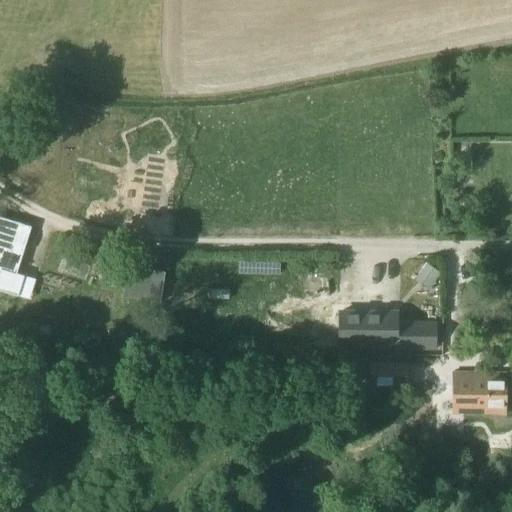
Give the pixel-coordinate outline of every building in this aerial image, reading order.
[(23,224),(0,217),(0,268),(0,269),(0,270),(0,289),(18,295),(24,276),(13,272),(25,234),(20,232),(23,224)] [(427,262),(416,278),(430,288),(441,272),(427,262)] [(127,266),(122,297),(160,303),(165,272),(127,266)] [(318,312),(317,346),(378,349),(379,315),(318,312)] [(434,349),(435,321),(395,321),(395,349),(434,349)] [(369,385),(408,386),(407,362),(369,361),(369,385)] [(505,414),(505,373),(453,372),(452,413),(505,414)]
